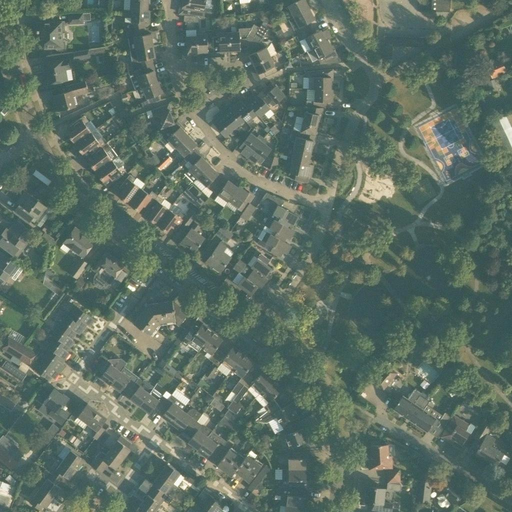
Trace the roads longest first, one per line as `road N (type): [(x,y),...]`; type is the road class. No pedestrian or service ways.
road 1 (residential): [(156,443),(83,390),(79,368),(158,260)]
road 2 (tertiary): [(333,511),(336,448),(328,415),(303,369),(257,332)]
road 3 (tertiary): [(158,260),(72,189),(38,134)]
road 4 (residential): [(327,204),(256,181),(217,151),(191,114)]
road 5 (residential): [(511,499),(375,417)]
road 6 (residential): [(374,84),(511,6)]
road 7 (residential): [(191,114),(248,85),(241,65),(171,71)]
road 8 (residential): [(257,332),(308,261),(327,204)]
road 9 (tertiary): [(38,134),(14,59),(9,0)]
road 10 (residential): [(327,204),(345,139),(374,84)]
road 11 (tertiary): [(257,332),(158,260)]
